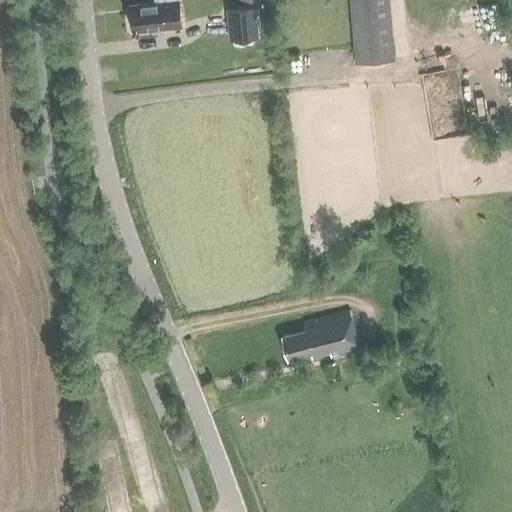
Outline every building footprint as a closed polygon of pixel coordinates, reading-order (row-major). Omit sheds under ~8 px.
[(167,26),(179,25),(177,1),(164,2),(164,1),(160,1),(160,0),(150,0),(151,3),(130,4),(133,31),(152,29),(152,32),(162,31),(162,28),(167,28),(167,26)] [(395,59),(389,0),(350,0),(356,62),(395,59)] [(259,37),(255,5),(226,9),(229,40),(259,37)] [(330,356),(360,349),(350,310),(303,322),(305,330),(282,336),(288,359),(311,354),(312,357),(329,352),(330,356)] [(334,363),(324,366),(328,381),(338,378),(334,363)]
